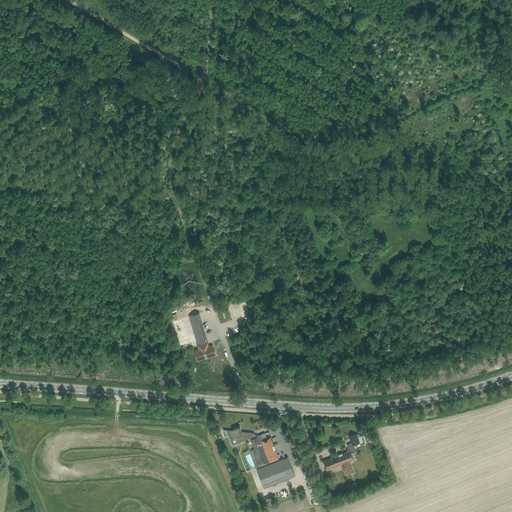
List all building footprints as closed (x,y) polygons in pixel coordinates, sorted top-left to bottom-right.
[(200,313),(192,316),(200,344),(199,345),(200,349),(196,350),(197,351),(196,351),(199,361),(200,361),(217,356),(215,346),(214,346),(214,345),(210,346),(209,343),(208,343),(208,342),(209,342),(200,313)] [(252,433),(242,432),(240,427),(232,430),(232,431),(223,430),(227,430),(233,444),(237,443),(238,444),(238,442),(241,441),(242,441),(246,440),(246,439),(257,435),(253,436),(252,433)] [(352,449),(355,448),(354,445),(360,443),(358,437),(360,436),(361,437),(364,435),(363,432),(359,434),(357,435),(356,434),(349,437),(352,443),(350,444),(352,449)] [(257,438),(251,441),(254,449),(250,451),(249,450),(243,453),(250,470),(256,467),(264,488),(295,476),(288,457),(279,460),(278,458),(270,438),(267,439),(265,433),(256,436),(257,438)] [(355,448),(352,449),(350,444),(347,445),(349,450),(348,452),(342,454),(342,453),(338,455),(323,461),(327,470),(341,465),(345,476),(353,472),(349,462),(354,460),(351,453),(356,452),(355,448)]
